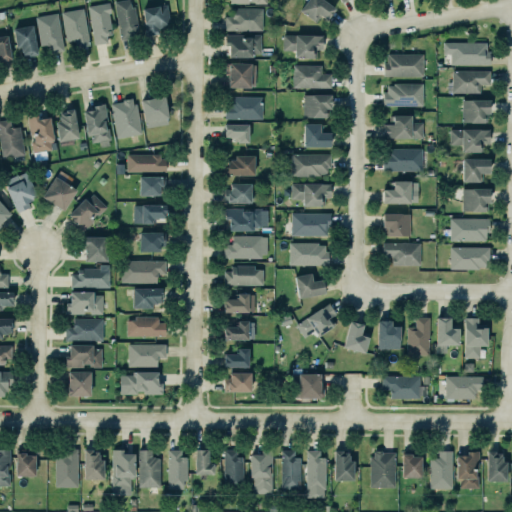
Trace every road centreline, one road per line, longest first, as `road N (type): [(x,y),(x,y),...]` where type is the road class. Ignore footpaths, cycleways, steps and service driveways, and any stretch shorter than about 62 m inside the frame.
road 1 (residential): [(0,420),(511,421)]
road 2 (residential): [(195,0),(194,421)]
road 3 (residential): [(360,288),(362,36)]
road 4 (residential): [(0,93),(196,59)]
road 5 (residential): [(39,420),(40,248)]
road 6 (residential): [(362,36),(511,8)]
road 7 (residential): [(511,291),(360,288)]
